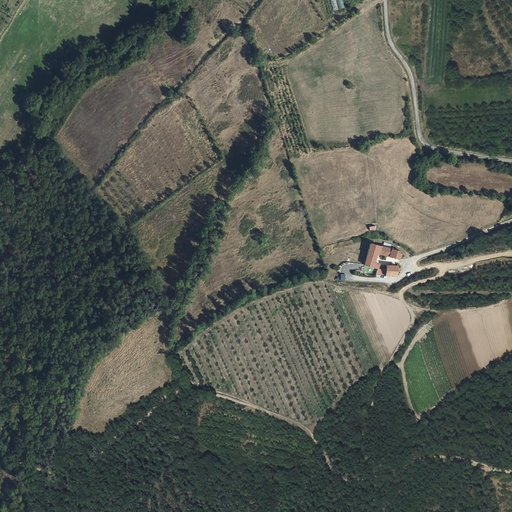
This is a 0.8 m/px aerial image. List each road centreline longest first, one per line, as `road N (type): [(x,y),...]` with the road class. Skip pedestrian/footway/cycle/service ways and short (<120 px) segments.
road 1 (track): [(511,471),(443,455),(348,478),(295,423),(189,388),(122,428),(82,477),(65,478),(22,460),(0,419)]
road 2 (track): [(377,476),(359,446),(416,313),(403,296),(413,283),(440,274),(438,264),(417,269),(415,258)]
road 3 (unclassified): [(511,159),(423,141),(412,80),(387,34),(384,0)]
